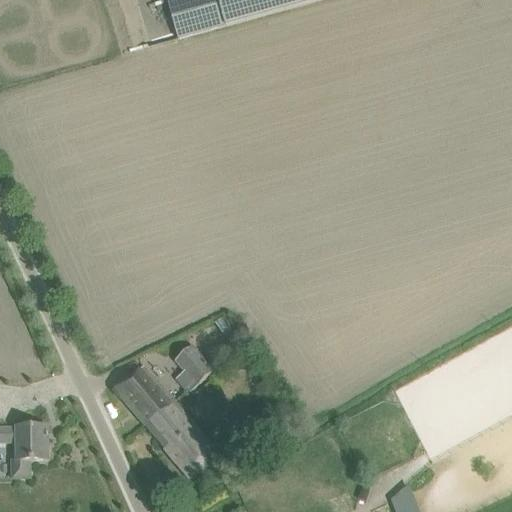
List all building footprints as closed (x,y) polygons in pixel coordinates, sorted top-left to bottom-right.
[(323,0),(166,0),(178,40),(323,0)] [(189,395),(197,387),(213,372),(192,348),(175,363),(184,373),(176,380),(189,395)] [(146,428),(173,403),(142,367),(114,391),(146,428)] [(220,456),(181,412),(173,403),(146,428),(191,481),(220,456)] [(259,427),(225,451),(232,460),(265,436),(259,427)] [(11,460),(12,480),(30,480),(30,463),(48,462),(47,429),(17,429),(17,430),(0,430),(0,444),(17,445),(18,460),(11,460)]
